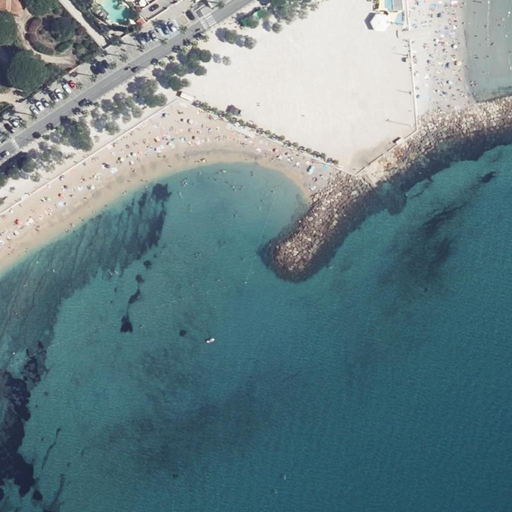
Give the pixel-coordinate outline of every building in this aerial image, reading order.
[(0,0),(0,8),(4,14),(9,10),(21,0),(0,0)] [(22,0),(21,0),(9,10),(11,11),(16,13),(20,12),(23,10),(24,7),(25,5),(25,3),(22,0)] [(402,0),(392,0),(394,16),(404,15),(402,0)] [(298,69),(313,97),(334,86),(320,58),(298,69)] [(373,60),(353,62),(355,93),(376,92),(373,60)] [(299,106),(283,97),(278,106),(295,115),(299,106)]
